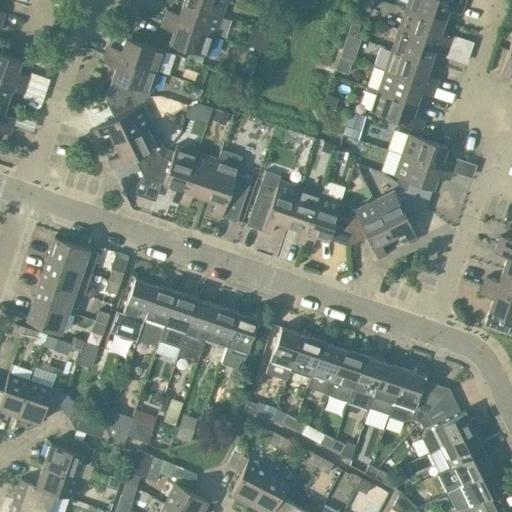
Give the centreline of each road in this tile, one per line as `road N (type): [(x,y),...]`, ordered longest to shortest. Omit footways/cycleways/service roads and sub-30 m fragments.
road 1 (residential): [(427,329),(25,195)]
road 2 (residential): [(427,329),(509,102)]
road 3 (residential): [(25,195),(86,0)]
road 4 (residential): [(511,425),(469,348),(427,329)]
